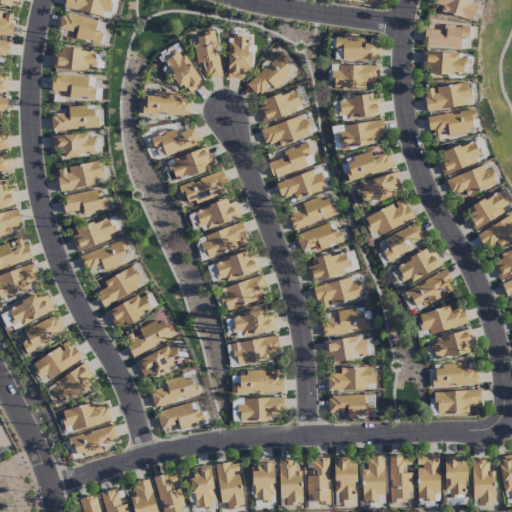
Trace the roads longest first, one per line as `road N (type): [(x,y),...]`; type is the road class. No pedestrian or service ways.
road 1 (residential): [(411,0),(405,104),(422,177),(484,298),(511,412),(492,431),(449,436)]
road 2 (residential): [(48,0),(32,83),(33,164),(58,252),(90,325),(130,383),(150,456)]
road 3 (residential): [(49,482),(223,443),(449,436)]
road 4 (residential): [(231,115),(284,262),(306,355),(312,437)]
road 5 (residential): [(256,0),(404,29)]
road 6 (residential): [(54,511),(28,429),(0,380)]
